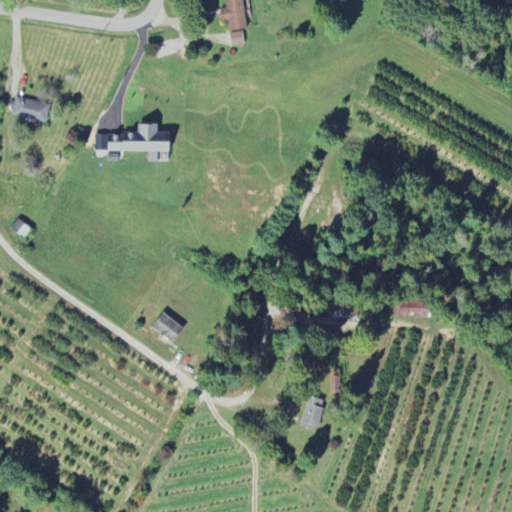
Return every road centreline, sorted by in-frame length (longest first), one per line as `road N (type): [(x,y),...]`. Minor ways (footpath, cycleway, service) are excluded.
road 1 (residential): [(0,246),(205,393)]
road 2 (residential): [(0,12),(153,28),(158,0)]
